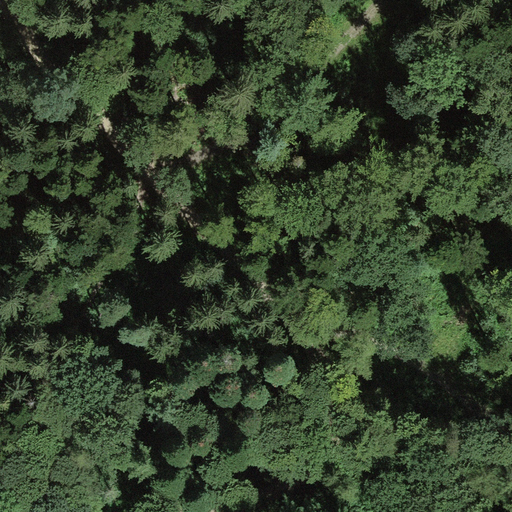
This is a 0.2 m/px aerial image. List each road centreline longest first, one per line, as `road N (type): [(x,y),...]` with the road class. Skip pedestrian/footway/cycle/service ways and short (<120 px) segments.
road 1 (track): [(198,511),(290,477),(321,445),(335,403),(306,322),(215,252),(163,195)]
road 2 (track): [(391,0),(163,195)]
road 3 (track): [(163,195),(19,33),(0,0)]
road 4 (track): [(511,420),(418,351),(306,322)]
